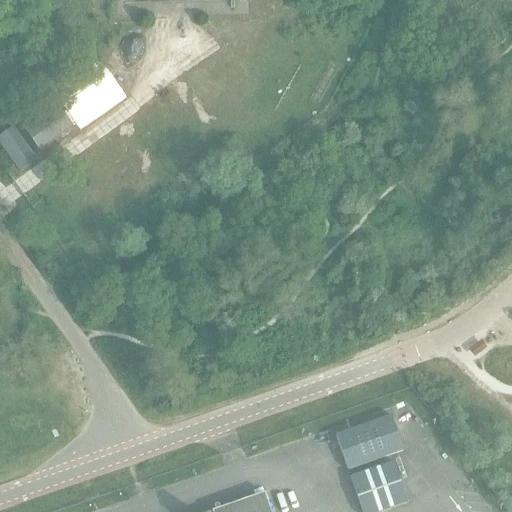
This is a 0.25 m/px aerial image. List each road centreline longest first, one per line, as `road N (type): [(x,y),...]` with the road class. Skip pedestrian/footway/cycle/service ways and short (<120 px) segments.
road 1 (unclassified): [(0,499),(436,344)]
road 2 (track): [(140,450),(0,243)]
